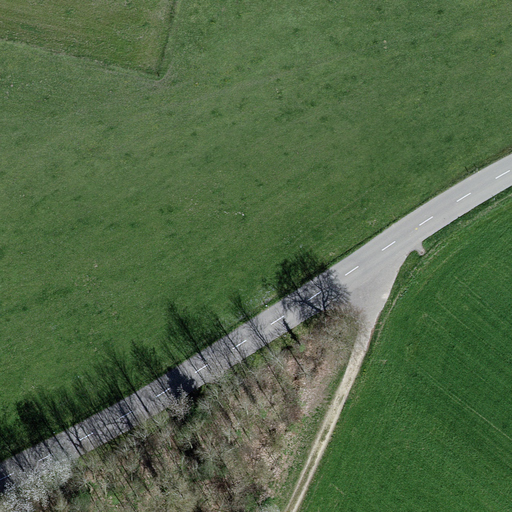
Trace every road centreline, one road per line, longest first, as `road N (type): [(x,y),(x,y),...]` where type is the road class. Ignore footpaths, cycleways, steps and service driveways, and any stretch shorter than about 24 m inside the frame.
road 1 (tertiary): [(0,480),(177,382),(511,169)]
road 2 (track): [(414,230),(365,327),(292,511)]
